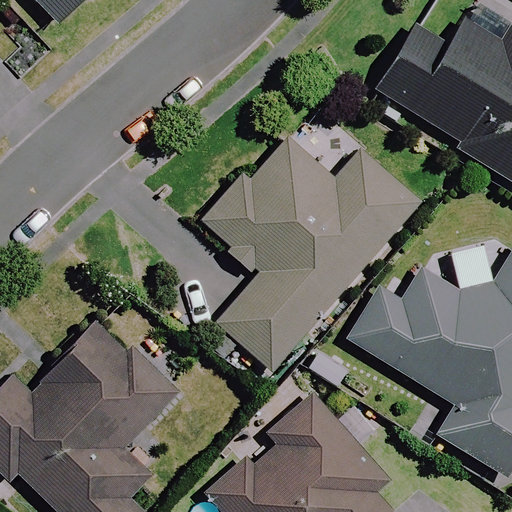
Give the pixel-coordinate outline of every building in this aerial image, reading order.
[(25,0),(52,28),(80,0),(25,0)] [(511,25),(496,48),(460,25),(443,53),(409,32),(370,92),(511,183),(511,25)] [(332,185),(280,141),(205,229),(258,275),(215,325),(269,371),(414,203),(357,155),(332,185)] [(511,252),(495,281),(467,264),(450,293),(418,274),(399,306),(375,292),(345,344),(453,408),(433,441),(500,481),(511,461),(511,252)] [(172,395),(89,320),(26,389),(11,376),(0,388),(0,478),(5,483),(12,476),(50,511),(137,511),(125,500),(148,476),(121,451),(172,395)] [(250,470),(236,452),(192,490),(209,511),(382,511),(371,498),(381,490),(308,398),(267,430),(280,446),(250,470)]
